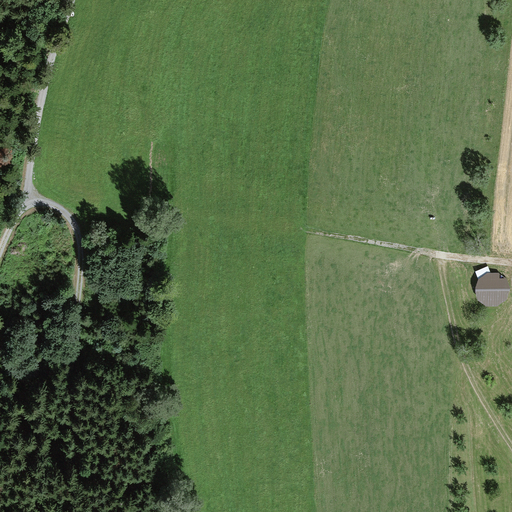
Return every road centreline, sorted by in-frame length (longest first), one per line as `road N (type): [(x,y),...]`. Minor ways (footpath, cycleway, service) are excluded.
road 1 (track): [(94,511),(70,398),(79,239),(65,213),(31,203),(29,194),(49,66),(71,0)]
road 2 (track): [(511,447),(460,357),(443,255),(305,230)]
